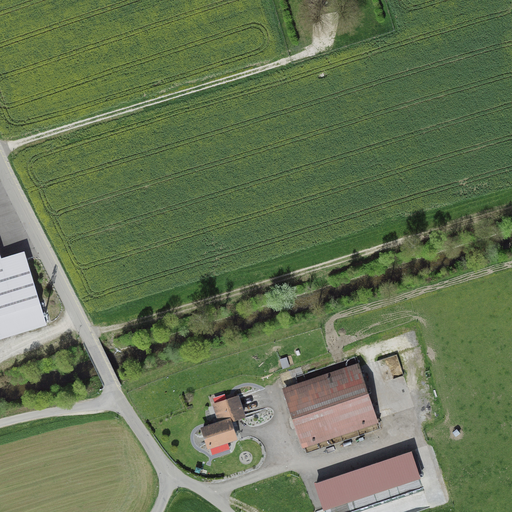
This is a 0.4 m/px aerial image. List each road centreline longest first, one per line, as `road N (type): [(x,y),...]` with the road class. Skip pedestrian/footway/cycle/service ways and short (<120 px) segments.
road 1 (track): [(511,209),(87,336)]
road 2 (residential): [(0,167),(115,395),(172,476)]
